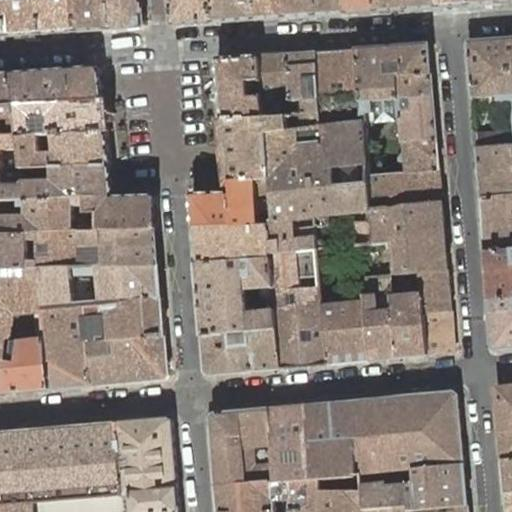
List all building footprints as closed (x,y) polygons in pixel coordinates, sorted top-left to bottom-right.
[(0,0),(0,35),(44,34),(41,0),(0,0)] [(41,0),(44,34),(79,32),(76,0),(41,0)] [(76,0),(79,32),(112,30),(110,0),(76,0)] [(110,0),(112,30),(143,28),(146,24),(144,0),(110,0)] [(172,0),(174,24),(216,23),(214,0),(172,0)] [(214,0),(216,23),(257,20),(255,0),(214,0)] [(255,0),(257,20),(287,19),(286,0),(255,0)] [(286,0),(287,19),(319,16),(317,0),(286,0)] [(317,0),(319,16),(350,14),(348,0),(317,0)] [(348,0),(350,14),(381,13),(380,0),(348,0)] [(380,0),(381,13),(410,10),(409,0),(380,0)] [(409,0),(410,10),(441,8),(440,0),(409,0)] [(440,0),(441,8),(472,6),(471,0),(440,0)] [(479,147),(511,144),(511,38),(470,42),(475,97),(511,95),(511,127),(477,130),(479,147)] [(370,176),(371,209),(444,203),(431,44),(358,49),(367,122),(375,121),(373,98),(394,97),(396,120),(401,120),(405,172),(370,176)] [(330,214),(331,224),(355,223),(372,221),(371,209),(370,176),(367,122),(358,49),(314,52),(321,113),(323,113),(328,164),(274,170),(275,175),(255,177),(257,189),(257,194),(276,193),(277,214),(315,210),(315,216),(330,214)] [(302,99),(304,114),(321,113),(314,52),(286,54),(290,100),(302,99)] [(286,54),(259,56),(262,77),(263,93),(265,116),(292,115),(290,100),(286,54)] [(219,60),(225,119),(228,119),(265,116),(263,93),(249,95),(247,79),(262,77),(259,56),(219,60)] [(14,72),(18,103),(104,100),(100,67),(14,72)] [(0,104),(16,103),(18,103),(14,72),(0,72),(0,104)] [(375,121),(396,120),(394,97),(373,98),(375,121)] [(290,100),(292,115),(304,114),(302,99),(290,100)] [(104,100),(18,103),(16,103),(18,119),(19,134),(35,134),(34,117),(50,116),(52,134),(54,134),(108,132),(104,100)] [(18,119),(16,103),(0,104),(0,134),(3,135),(2,120),(18,119)] [(235,179),(255,177),(275,175),(274,170),(328,164),(323,113),(321,113),(304,114),(292,115),(265,116),(228,119),(225,119),(235,179)] [(34,117),(35,134),(40,134),(52,134),(50,116),(34,117)] [(19,134),(18,119),(2,120),(3,135),(19,134)] [(111,165),(108,132),(54,134),(55,152),(41,152),(40,134),(35,134),(19,134),(21,154),(22,166),(44,166),(53,165),(111,165)] [(3,135),(0,134),(0,166),(5,166),(4,148),(14,148),(14,154),(21,154),(19,134),(3,135)] [(55,152),(54,134),(52,134),(40,134),(41,152),(55,152)] [(511,144),(479,147),(483,200),(511,197),(511,144)] [(22,166),(21,154),(14,154),(14,148),(4,148),(5,166),(18,166),(22,166)] [(114,195),(111,165),(53,165),(54,183),(46,184),(44,166),(22,166),(25,185),(18,186),(19,199),(54,197),(114,196),(114,195)] [(53,165),(44,166),(46,184),(54,183),(53,165)] [(5,166),(0,166),(0,198),(19,199),(18,186),(6,186),(5,166)] [(6,186),(18,186),(18,166),(5,166),(6,186)] [(232,179),(233,191),(257,189),(255,177),(235,179),(232,179)] [(193,197),(196,227),(258,224),(257,194),(257,189),(233,191),(233,192),(193,197)] [(88,230),(158,228),(159,226),(157,195),(114,195),(114,196),(54,197),(54,231),(76,230),(74,208),(87,207),(88,230)] [(0,232),(41,231),(54,231),(54,197),(19,199),(0,198),(0,232)] [(511,197),(483,200),(487,252),(511,249),(511,197)] [(395,242),(447,236),(444,203),(371,209),(372,221),(373,243),(382,243),(395,242)] [(74,208),(76,230),(88,230),(87,207),(74,208)] [(196,227),(199,262),(274,258),(273,253),(319,249),(316,226),(331,224),(330,214),(315,216),(315,210),(277,214),(271,224),(258,224),(196,227)] [(357,245),(360,245),(373,243),(372,221),(355,223),(357,245)] [(41,231),(41,269),(160,264),(157,230),(158,228),(88,230),(76,230),(54,231),(41,231)] [(0,269),(41,269),(41,231),(0,232),(0,269)] [(420,272),(450,269),(447,236),(395,242),(399,274),(420,272)] [(363,277),(385,275),(382,243),(373,243),(360,245),(363,277)] [(281,328),(285,368),(330,364),(324,304),(319,249),(273,253),(274,258),(281,328)] [(511,249),(487,252),(491,300),(511,297),(511,249)] [(199,262),(206,334),(281,328),(274,258),(199,262)] [(41,269),(45,308),(84,305),(163,298),(160,264),(41,269)] [(0,394),(51,389),(45,308),(41,269),(0,269),(0,394)] [(423,296),(429,355),(455,353),(450,269),(420,272),(423,296)] [(366,301),(372,360),(401,358),(394,298),(393,293),(365,296),(366,301)] [(401,358),(429,355),(423,296),(394,298),(401,358)] [(498,349),(511,347),(511,297),(491,300),(495,346),(498,349)] [(45,308),(51,389),(166,379),(163,298),(84,305),(45,308)] [(324,304),(330,364),(372,360),(366,301),(324,304)] [(281,328),(206,334),(209,370),(213,375),(285,368),(281,328)] [(511,385),(499,387),(505,459),(511,458),(511,385)] [(457,391),(310,406),(316,480),(322,479),(322,481),(357,478),(364,475),(363,473),(381,472),(415,468),(466,463),(457,391)] [(310,406),(271,409),(276,467),(277,483),(316,480),(310,406)] [(216,415),(219,487),(263,484),(261,468),(276,467),(271,409),(216,415)] [(171,418),(0,432),(0,491),(1,505),(34,503),(34,504),(125,496),(135,496),(180,492),(171,418)] [(363,473),(364,475),(366,490),(368,510),(412,504),(413,509),(470,504),(466,463),(415,468),(416,484),(384,487),(381,472),(363,473)] [(261,468),(263,484),(277,483),(276,467),(261,468)] [(263,484),(219,487),(221,511),(276,511),(277,501),(292,501),(292,511),(319,511),(321,511),(321,493),(322,481),(322,479),(316,480),(277,483),(263,484)] [(366,490),(321,493),(321,511),(320,511),(470,511),(470,504),(413,509),(412,504),(368,510),(366,490)] [(135,496),(135,511),(182,511),(180,492),(135,496)] [(0,511),(34,511),(34,504),(34,503),(1,505),(0,504),(0,511)]
